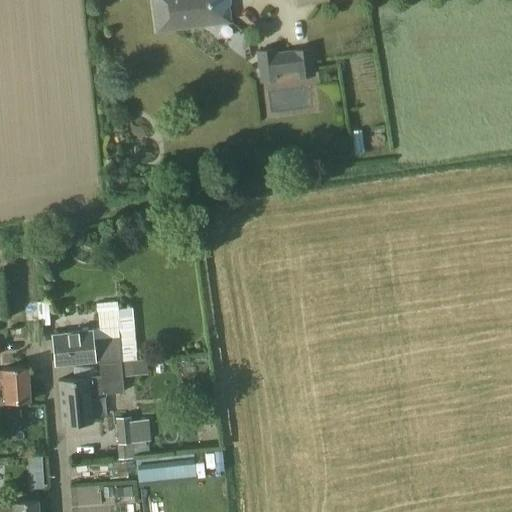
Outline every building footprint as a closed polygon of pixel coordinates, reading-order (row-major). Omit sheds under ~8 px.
[(151,0),(156,31),(211,24),(216,29),(227,15),(229,15),(228,7),(229,3),(229,0),(151,0)] [(258,76),(259,83),(276,80),(275,73),(297,70),(298,77),(315,75),(311,48),(276,52),(275,49),(255,51),(258,70),(255,71),(256,77),(258,76)] [(36,246),(54,259),(64,246),(46,233),(36,246)] [(36,302),(38,327),(50,325),(48,301),(36,302)] [(99,364),(120,362),(137,360),(132,307),(119,308),(122,337),(92,339),(91,331),(52,335),(55,366),(98,361),(99,364)] [(123,392),(122,377),(120,362),(99,364),(99,370),(100,377),(88,378),(90,395),(106,394),(123,392)] [(3,370),(0,370),(0,385),(4,385),(5,403),(29,401),(27,367),(3,369),(3,370)] [(90,395),(88,378),(58,381),(62,425),(92,422),(90,395)] [(152,445),(151,416),(118,417),(120,457),(136,456),(136,446),(152,445)] [(195,451),(137,459),(140,481),(226,470),(223,451),(196,455),(195,451)] [(43,457),(29,457),(30,471),(43,471),(43,457)] [(37,511),(37,500),(12,502),(12,503),(0,504),(0,511),(37,511)]
